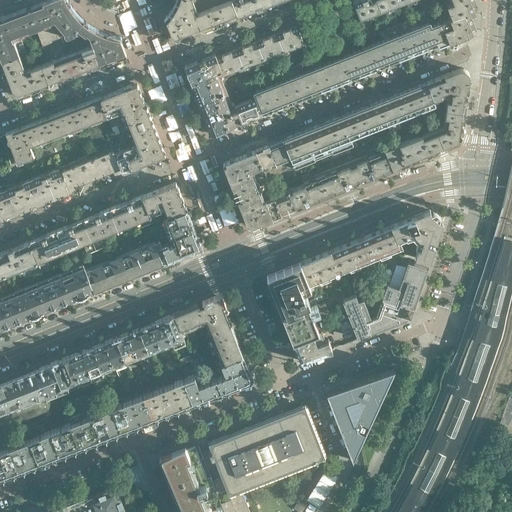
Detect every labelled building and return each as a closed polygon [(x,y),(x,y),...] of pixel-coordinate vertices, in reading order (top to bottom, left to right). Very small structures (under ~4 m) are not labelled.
[(126,54),(121,41),(119,36),(115,36),(110,35),(108,34),(105,33),(101,31),(97,30),(94,28),(92,27),(88,24),(85,23),(84,22),(83,21),(81,19),(79,17),(78,16),(75,12),(74,11),(72,9),(70,5),(69,4),(68,2),(66,0),(45,0),(44,1),(45,3),(58,38),(86,27),(92,43),(100,64),(126,54)] [(175,0),(175,1),(174,3),(173,5),(172,7),(171,9),(192,2),(196,0),(175,0)] [(228,20),(220,0),(196,0),(192,2),(201,26),(202,28),(204,29),(228,20)] [(238,16),(231,0),(220,0),(228,20),(238,16)] [(279,0),(278,0),(231,0),(238,16),(256,9),(257,11),(262,9),(261,7),(279,0)] [(391,9),(387,0),(355,0),(353,1),(361,21),(391,9)] [(412,1),(411,0),(387,0),(391,9),(412,1)] [(477,4),(476,2),(474,0),(444,0),(451,17),(471,10),(472,11),(474,10),(472,6),(477,4)] [(58,38),(45,3),(44,1),(15,12),(23,32),(34,28),(40,45),(58,38)] [(201,26),(192,2),(171,9),(169,12),(166,15),(167,15),(165,17),(164,17),(172,37),(201,26)] [(476,28),(475,25),(472,18),(476,16),(474,10),(472,11),(471,10),(451,17),(441,21),(444,29),(454,25),(456,30),(446,34),(449,42),(473,33),(471,30),(476,28)] [(12,36),(23,32),(15,12),(0,17),(0,59),(18,53),(12,36)] [(418,51),(410,29),(406,20),(386,28),(389,37),(398,59),(418,51)] [(446,34),(444,29),(441,21),(431,25),(429,21),(428,22),(419,25),(428,48),(437,44),(439,46),(445,44),(449,42),(446,34)] [(262,114),(255,97),(232,106),(220,74),(242,66),(244,70),(302,48),(305,54),(310,52),(306,41),(303,42),(297,25),(216,56),(215,53),(194,61),(185,65),(184,66),(184,67),(190,82),(195,94),(211,133),(211,134),(212,133),(223,129),(262,114)] [(428,48),(419,25),(410,29),(418,51),(428,48)] [(456,30),(454,25),(444,29),(446,34),(456,30)] [(122,37),(123,44),(130,42),(129,36),(122,37)] [(398,59),(389,37),(380,41),(389,63),(398,59)] [(389,63),(380,41),(370,45),(379,67),(389,63)] [(100,64),(92,43),(64,54),(72,75),(85,70),(86,68),(88,69),(90,68),(91,66),(93,67),(100,64)] [(379,67),(370,45),(360,49),(369,71),(379,67)] [(369,71),(360,49),(351,52),(360,75),(369,71)] [(360,75),(351,52),(341,56),(350,79),(360,75)] [(13,95),(25,69),(18,53),(0,59),(0,65),(1,68),(3,69),(2,71),(3,73),(5,74),(4,76),(11,93),(13,95)] [(72,75),(64,54),(36,65),(44,85),(56,81),(57,79),(59,79),(61,79),(62,77),(64,78),(72,75)] [(350,79),(341,56),(332,60),(341,82),(350,79)] [(341,82),(332,60),(322,64),(331,86),(341,82)] [(312,94),(303,72),(299,63),(279,71),(283,80),(291,102),(312,94)] [(331,86),(322,64),(312,68),(321,90),(331,86)] [(44,85),(36,65),(25,69),(13,95),(16,96),(33,89),(34,87),(36,88),(38,87),(39,85),(41,86),(44,85)] [(321,90),(312,68),(303,72),(312,94),(321,90)] [(468,87),(469,77),(469,76),(469,75),(469,74),(469,73),(468,72),(468,71),(467,70),(466,69),(465,69),(464,68),(463,68),(462,68),(460,68),(459,68),(458,68),(439,76),(426,81),(435,102),(438,101),(439,99),(438,97),(442,95),(443,95),(444,95),(445,96),(450,90),(465,93),(465,92),(466,88),(468,87)] [(291,102),(283,80),(273,84),(282,106),(291,102)] [(435,103),(435,102),(426,81),(417,85),(426,107),(434,103),(435,103)] [(165,153),(151,118),(136,82),(131,84),(131,83),(130,83),(124,86),(123,86),(124,87),(116,90),(115,90),(109,92),(108,93),(96,98),(95,97),(89,99),(89,100),(97,124),(109,119),(114,133),(116,132),(120,142),(112,145),(120,166),(122,170),(122,171),(123,171),(124,171),(140,164),(141,163),(140,163),(148,159),(149,160),(149,161),(158,157),(159,156),(158,155),(165,153)] [(282,106),(273,84),(263,88),(272,110),(282,106)] [(426,107),(417,85),(407,89),(416,111),(426,107)] [(272,110),(263,88),(254,91),(253,91),(255,96),(255,97),(262,114),(272,110)] [(416,111),(407,89),(398,92),(407,115),(416,111)] [(464,110),(466,99),(465,97),(466,96),(467,94),(465,92),(465,93),(450,90),(445,96),(446,97),(447,98),(447,99),(445,108),(464,110)] [(407,115),(398,92),(369,104),(378,126),(387,123),(390,131),(401,127),(397,118),(407,115)] [(97,124),(89,100),(88,100),(81,102),(81,103),(78,105),(69,108),(68,108),(68,107),(61,110),(62,110),(61,111),(70,134),(97,124)] [(378,126),(369,104),(360,107),(369,130),(378,126)] [(372,138),(369,130),(360,107),(341,115),(350,137),(358,134),(362,143),(372,138)] [(460,128),(462,127),(462,125),(461,123),(463,122),(464,110),(445,108),(443,125),(436,128),(444,148),(456,143),(458,142),(459,141),(460,140),(460,139),(461,138),(461,137),(461,134),(460,132),(460,128)] [(70,134),(61,111),(60,111),(60,110),(54,113),(53,114),(41,118),(40,118),(34,120),(33,121),(42,145),(70,134)] [(353,146),(350,137),(341,115),(269,143),(276,162),(290,156),(295,169),(315,161),(313,155),(317,153),(316,151),(329,145),(333,154),(353,146)] [(42,145),(33,121),(32,121),(26,123),(26,124),(13,129),(12,128),(6,131),(6,132),(5,132),(6,134),(8,138),(7,138),(7,139),(8,142),(9,142),(15,156),(12,157),(14,161),(15,162),(34,155),(31,149),(42,145)] [(444,148),(436,128),(410,138),(418,158),(425,155),(426,153),(428,154),(430,153),(431,151),(433,152),(444,148)] [(418,158),(410,138),(384,149),(392,169),(403,164),(404,162),(406,163),(408,162),(409,160),(411,161),(418,158)] [(250,226),(366,179),(392,169),(384,149),(383,147),(311,177),(309,172),(300,176),(303,184),(289,190),(288,188),(287,189),(287,190),(274,195),(263,167),(276,162),(269,143),(225,161),(223,162),(223,163),(223,165),(224,169),(224,170),(225,171),(226,172),(244,216),(243,218),(244,220),(245,220),(247,224),(247,225),(249,226),(250,225),(250,226)] [(120,166),(112,145),(111,145),(81,157),(81,158),(58,167),(65,183),(68,192),(82,186),(80,182),(120,166)] [(65,183),(58,167),(45,173),(54,197),(68,192),(65,183)] [(54,197),(45,173),(37,176),(37,174),(30,176),(31,178),(18,183),(28,208),(54,197)] [(186,208),(182,197),(175,181),(141,195),(152,222),(162,218),(186,208)] [(28,208),(18,183),(11,186),(10,184),(4,187),(5,189),(0,190),(0,217),(0,219),(28,208)] [(152,222),(141,195),(109,207),(118,228),(133,221),(138,232),(154,226),(153,225),(152,222)] [(100,235),(118,228),(109,207),(83,218),(95,250),(104,246),(100,235)] [(190,218),(186,208),(162,218),(166,227),(190,218)] [(400,247),(397,239),(407,235),(406,233),(411,231),(414,230),(415,231),(414,231),(415,234),(419,238),(422,239),(422,238),(423,239),(422,241),(420,247),(418,246),(415,257),(429,261),(434,245),(433,245),(434,240),(436,241),(442,221),(439,220),(439,218),(433,212),(431,213),(429,209),(300,262),(309,284),(400,247)] [(95,250),(83,218),(56,229),(64,250),(82,242),(87,253),(95,250)] [(160,240),(169,237),(194,227),(190,218),(166,227),(161,229),(156,231),(159,238),(160,240)] [(173,246),(197,236),(194,227),(169,237),(173,246)] [(46,257),(64,250),(56,229),(29,240),(41,270),(41,271),(50,267),(46,257)] [(193,249),(199,247),(200,244),(197,236),(173,246),(168,248),(166,244),(162,246),(167,259),(193,249)] [(153,264),(155,263),(162,261),(167,259),(162,246),(160,240),(159,238),(85,268),(94,289),(102,286),(102,285),(103,284),(104,283),(106,284),(121,278),(121,277),(122,276),(123,275),(125,276),(141,270),(140,270),(142,268),(143,268),(145,268),(153,265),(153,264)] [(41,270),(29,240),(28,241),(25,241),(23,243),(0,251),(0,262),(4,274),(15,270),(19,279),(41,270)] [(511,241),(507,240),(481,322),(471,347),(461,378),(446,414),(428,454),(399,509),(397,511),(426,511),(451,464),(471,421),(485,385),(495,355),(503,328),(511,296),(511,241)] [(410,318),(426,272),(428,265),(414,260),(413,263),(408,261),(398,289),(386,285),(376,316),(371,318),(363,299),(358,301),(356,294),(343,300),(358,338),(410,318)] [(317,304),(313,294),(309,284),(300,262),(268,275),(267,275),(267,276),(277,299),(276,299),(280,308),(283,316),(285,321),(292,339),(293,340),(321,329),(326,327),(323,318),(321,314),(317,304)] [(94,289),(85,268),(84,265),(72,269),(82,294),(89,291),(94,289)] [(82,294),(72,269),(61,274),(70,298),(75,296),(75,297),(82,294)] [(70,298),(61,274),(49,279),(59,303),(59,302),(70,298)] [(59,303),(49,279),(38,283),(47,307),(48,307),(58,303),(59,303)] [(47,308),(47,307),(38,283),(26,288),(36,312),(43,309),(47,308)] [(36,312),(26,288),(15,293),(24,317),(29,315),(36,312)] [(229,320),(222,304),(224,303),(225,304),(226,304),(221,292),(202,300),(203,302),(199,304),(205,320),(204,321),(208,331),(230,322),(229,320)] [(24,317),(15,293),(3,297),(13,321),(24,317)] [(13,321),(3,297),(0,298),(0,323),(1,326),(2,326),(1,326),(12,321),(12,322),(13,321)] [(328,311),(324,301),(317,304),(321,314),(328,311)] [(205,320),(199,304),(198,302),(186,308),(193,325),(204,321),(205,320)] [(485,315),(487,308),(488,307),(473,302),(470,309),(471,310),(471,311),(485,315)] [(193,325),(186,308),(173,313),(181,330),(193,325)] [(184,337),(181,330),(173,313),(162,318),(172,342),(184,337)] [(336,323),(332,314),(323,318),(326,327),(336,323)] [(172,342),(162,318),(151,322),(150,322),(160,347),(172,342)] [(160,347),(150,322),(150,323),(139,327),(149,351),(160,347)] [(212,339),(233,330),(230,322),(208,331),(212,339)] [(149,351),(139,327),(138,327),(128,332),(137,356),(149,351)] [(332,349),(328,338),(325,339),(321,329),(293,340),(294,344),(297,350),(301,361),(332,349)] [(215,347),(236,338),(233,330),(212,339),(215,347)] [(137,356),(128,332),(127,332),(120,334),(116,336),(125,360),(137,356)] [(125,360),(116,336),(111,338),(104,341),(114,365),(125,360)] [(218,355),(239,346),(236,338),(215,347),(218,355)] [(114,365),(104,341),(93,345),(92,345),(102,370),(114,365)] [(102,370),(92,345),(92,346),(81,350),(91,375),(102,370)] [(222,363),(243,354),(239,346),(218,355),(222,363)] [(92,379),(91,375),(81,350),(80,350),(81,350),(69,355),(79,379),(81,383),(92,379)] [(248,366),(243,354),(222,363),(220,363),(223,371),(224,371),(226,374),(248,366)] [(79,379),(69,355),(58,359),(68,384),(79,379)] [(68,384),(58,359),(46,364),(56,389),(68,384)] [(190,366),(188,361),(178,365),(180,370),(190,366)] [(56,389),(46,364),(45,364),(46,364),(35,369),(44,393),(56,389)] [(250,381),(252,376),(248,366),(226,374),(216,378),(222,391),(250,381)] [(352,460),(383,390),(394,366),(374,373),(347,384),(347,385),(339,381),(341,386),(341,387),(340,386),(326,392),(352,460)] [(0,428),(50,408),(44,393),(35,369),(11,378),(0,382),(0,428)] [(203,399),(197,383),(193,374),(183,378),(193,403),(203,399)] [(222,391),(216,378),(216,376),(197,383),(203,399),(222,391)] [(193,403),(183,378),(173,382),(182,407),(193,403)] [(182,407),(173,382),(162,386),(172,411),(182,407)] [(172,411),(162,386),(152,390),(162,414),(172,411)] [(162,414),(152,390),(142,394),(151,419),(162,414)] [(151,419),(142,394),(132,398),(141,422),(151,419)] [(88,401),(86,395),(74,400),(76,406),(86,402),(88,401)] [(141,422),(132,398),(121,402),(131,427),(141,422)] [(131,427),(121,402),(111,406),(121,430),(131,427)] [(325,456),(313,425),(305,404),(208,442),(211,449),(209,450),(211,455),(213,455),(228,493),(235,491),(325,456)] [(121,430),(111,406),(101,410),(111,434),(121,430)] [(111,434),(101,410),(91,414),(100,439),(111,434)] [(100,439),(91,414),(80,418),(90,443),(100,439)] [(90,443),(80,418),(70,422),(80,447),(90,443)] [(80,447),(70,422),(60,426),(69,451),(80,447)] [(69,451),(60,426),(50,430),(59,455),(69,451)] [(59,455),(50,430),(40,434),(49,459),(59,455)] [(49,459),(40,434),(29,438),(39,463),(49,459)] [(39,463),(29,438),(19,442),(28,467),(39,463)] [(28,467),(19,442),(9,446),(18,471),(28,467)] [(224,511),(219,497),(217,491),(213,493),(202,464),(195,445),(186,449),(185,446),(171,452),(171,451),(161,455),(165,464),(163,465),(172,487),(171,487),(175,498),(180,511),(224,511)] [(18,471),(9,446),(0,449),(0,454),(8,475),(18,471)] [(311,488),(325,467),(322,465),(308,487),(311,488)] [(321,505),(337,473),(324,466),(308,499),(321,505)] [(125,511),(124,510),(124,509),(121,501),(118,493),(115,487),(110,489),(110,488),(93,495),(88,497),(87,495),(43,511),(125,511)] [(249,511),(243,494),(237,496),(235,491),(228,493),(219,497),(224,511),(249,511)] [(302,511),(306,506),(297,500),(293,508),(300,511),(302,511)]
